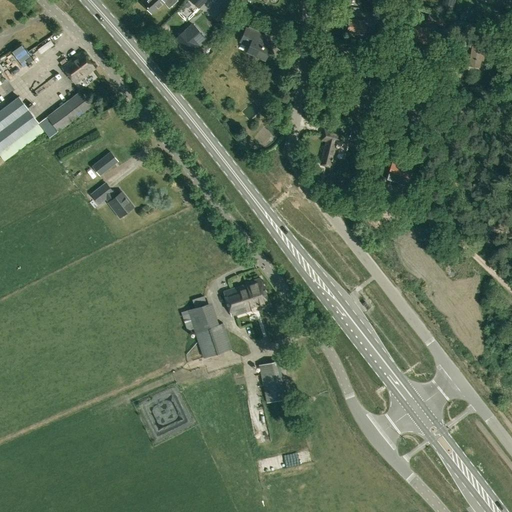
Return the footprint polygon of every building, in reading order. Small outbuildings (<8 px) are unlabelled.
[(151,13),(164,3),(169,9),(178,1),(177,0),(146,0),(143,3),(151,13)] [(445,13),(431,9),(427,23),(442,27),(445,13)] [(496,15),(494,25),(506,28),(509,18),(496,15)] [(365,21),(348,19),(347,32),(364,34),(365,21)] [(184,31),(175,39),(183,47),(182,47),(188,54),(197,45),(197,44),(204,38),(192,24),(185,31),(184,31)] [(415,27),(411,39),(413,39),(412,41),(417,43),(417,40),(426,43),(430,29),(425,27),(425,30),(415,27)] [(271,47),(265,45),(268,39),(246,29),(241,42),(250,46),(247,52),(249,53),(249,54),(249,55),(253,57),(255,56),(255,55),(265,60),(271,47)] [(377,29),(376,39),(383,40),(384,30),(377,29)] [(465,56),(463,64),(469,65),(479,67),(481,59),(483,59),(483,54),(489,55),(490,47),(475,44),(475,41),(469,40),(468,46),(472,47),(470,57),(465,56)] [(95,69),(82,52),(63,67),(76,84),(95,69)] [(9,65),(2,68),(8,80),(15,76),(9,65)] [(371,82),(359,81),(357,103),(369,104),(371,82)] [(80,93),(48,117),(39,123),(50,138),(58,132),(91,108),(80,93)] [(0,111),(0,155),(4,161),(44,131),(19,97),(0,111)] [(410,103),(408,122),(418,123),(420,104),(410,103)] [(351,127),(348,139),(364,143),(367,132),(351,127)] [(327,141),(321,164),(330,167),(336,143),(341,144),(344,135),(325,130),(322,139),(327,141)] [(60,153),(65,161),(101,138),(97,131),(60,153)] [(413,156),(419,158),(421,150),(415,148),(413,156)] [(93,166),(101,176),(118,162),(111,152),(93,166)] [(392,162),(387,179),(407,186),(409,180),(413,167),(406,165),(405,169),(398,166),(398,164),(392,162)] [(92,195),(99,204),(106,199),(109,202),(109,203),(120,218),(134,207),(122,192),(117,197),(107,184),(92,195)] [(511,225),(490,217),(486,228),(489,229),(490,228),(501,232),(500,233),(511,238),(511,225)] [(261,278),(246,283),(246,284),(237,287),(238,287),(224,292),(232,316),(246,311),(246,312),(251,310),(252,311),(270,306),(261,278)] [(231,348),(223,323),(214,326),(206,304),(188,310),(204,357),(231,348)] [(279,360),(258,364),(266,402),(287,398),(279,360)] [(175,391),(143,408),(160,441),(192,424),(175,391)] [(255,400),(257,410),(264,408),(262,399),(255,400)] [(271,404),(273,415),(282,413),(281,402),(271,404)]
